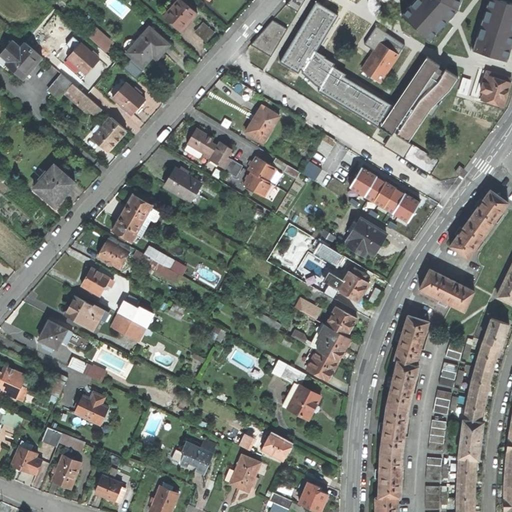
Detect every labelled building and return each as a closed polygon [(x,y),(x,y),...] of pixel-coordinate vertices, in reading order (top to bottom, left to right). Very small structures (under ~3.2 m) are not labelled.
[(165,16),(182,31),(190,22),(198,13),(193,9),(195,7),(187,0),(170,0),(163,8),(168,12),(165,16)] [(382,0),(354,0),(340,22),(359,35),(382,0)] [(459,16),(440,3),(424,25),(453,45),(474,14),(477,9),(483,1),(481,0),(473,0),(471,4),(467,9),(464,7),(462,7),(461,8),(459,9),(459,10),(459,12),(459,13),(460,15),(459,16)] [(379,126),(389,107),(330,72),(331,69),(327,67),(328,66),(323,62),(323,61),(321,59),(317,55),(311,52),(335,12),(317,1),(281,62),(299,73),(301,69),(303,70),(303,72),(312,78),(311,80),(316,84),(321,87),(319,90),(379,126)] [(511,40),(511,17),(498,8),(492,18),(488,23),(482,33),(507,48),(511,41),(511,40)] [(474,14),(488,23),(492,18),(477,9),(474,14)] [(208,41),(216,31),(204,21),(195,31),(208,41)] [(374,48),(387,32),(373,21),(361,37),(374,48)] [(96,25),(88,34),(107,51),(115,41),(96,25)] [(128,53),(144,67),(154,56),(158,60),(164,53),(171,45),(150,27),(128,53)] [(361,69),(380,82),(398,54),(397,53),(401,47),(402,47),(403,47),(385,35),(385,36),(385,37),(381,43),(379,41),(361,69)] [(35,66),(44,57),(29,44),(27,42),(25,44),(22,47),(14,41),(0,56),(0,62),(12,74),(16,72),(24,79),(35,66)] [(64,64),(83,80),(94,67),(101,60),(82,43),(64,64)] [(450,88),(458,76),(446,69),(445,70),(439,67),(440,65),(429,57),(383,125),(383,128),(392,134),(394,131),(409,142),(410,141),(409,140),(427,113),(431,106),(436,102),(440,98),(450,88)] [(61,97),(64,94),(73,82),(64,74),(51,88),(61,97)] [(481,99),(502,105),(510,82),(488,75),(486,83),(483,82),(480,90),(483,91),(481,99)] [(123,79),(109,94),(134,115),(141,107),(147,100),(123,79)] [(97,117),(104,109),(73,82),(64,94),(84,112),(87,109),(97,117)] [(451,89),(450,88),(440,98),(444,100),(451,89)] [(440,105),(436,102),(431,106),(427,113),(433,116),(440,105)] [(487,104),(465,135),(479,144),(501,113),(487,104)] [(246,132),(264,143),(280,116),(262,106),(255,118),(246,132)] [(95,137),(109,150),(119,139),(128,130),(113,116),(95,137)] [(237,177),(245,165),(232,157),(230,155),(233,149),(220,141),(218,144),(216,143),(214,141),(215,138),(197,127),(187,144),(205,154),(203,156),(237,177)] [(455,171),(474,146),(461,136),(442,161),(455,171)] [(252,164),(248,170),(251,172),(248,178),(243,185),(265,198),(272,185),(269,183),(277,170),(256,157),(252,164)] [(34,188),(55,206),(66,194),(75,183),(54,165),(34,188)] [(463,168),(459,165),(455,171),(459,174),(463,168)] [(163,188),(188,203),(199,184),(184,176),(174,170),(163,188)] [(479,203),(469,217),(487,231),(507,203),(489,189),(479,203)] [(128,203),(123,212),(149,227),(153,220),(145,216),(152,204),(147,201),(148,198),(140,193),(138,196),(133,194),(132,195),(130,195),(129,197),(127,200),(128,203)] [(112,231),(132,241),(134,236),(142,240),(149,227),(123,212),(118,221),(115,222),(114,224),(112,226),(113,229),(112,231)] [(449,245),(467,259),(487,231),(469,217),(459,231),(449,245)] [(381,230),(362,219),(349,240),(350,241),(348,244),(366,256),(368,252),(375,256),(379,250),(385,239),(378,235),(381,230)] [(112,264),(120,269),(130,251),(109,238),(104,247),(99,256),(107,261),(106,263),(112,266),(112,264)] [(338,263),(343,255),(317,240),(313,247),(319,250),(318,252),(338,263)] [(176,260),(151,246),(147,255),(171,269),(176,260)] [(171,269),(147,255),(144,253),(139,261),(176,282),(181,274),(171,269)] [(511,263),(496,296),(511,303),(511,263)] [(88,295),(97,301),(107,284),(112,287),(115,280),(92,267),(86,277),(82,285),(91,289),(88,295)] [(321,285),(327,274),(316,268),(309,279),(321,285)] [(348,275),(344,272),(340,279),(345,281),(339,291),(358,302),(364,293),(370,284),(364,280),(366,275),(356,269),(353,273),(350,272),(348,275)] [(446,302),(463,311),(474,291),(459,284),(460,281),(449,275),(447,278),(429,269),(419,289),(440,299),(439,302),(442,303),(445,305),(446,302)] [(311,294),(314,288),(303,281),(299,287),(311,294)] [(105,321),(110,313),(95,305),(95,306),(76,296),(71,304),(65,315),(93,331),(100,318),(105,321)] [(148,329),(156,314),(140,305),(139,307),(126,300),(119,314),(148,329)] [(185,323),(191,312),(176,304),(170,314),(185,323)] [(322,311),(308,304),(304,312),(317,320),(322,311)] [(337,307),(327,325),(348,337),(354,327),(359,319),(337,307)] [(141,343),(148,329),(119,314),(112,328),(141,343)] [(393,359),(396,360),(415,365),(420,349),(423,350),(426,339),(423,338),(428,321),(407,315),(401,334),(399,333),(397,336),(396,339),(399,340),(393,359)] [(491,318),(483,341),(498,347),(500,348),(505,334),(509,324),(491,318)] [(47,348),(52,351),(54,347),(57,349),(63,338),(68,341),(73,332),(49,321),(44,330),(40,340),(49,344),(47,348)] [(353,340),(348,337),(327,325),(323,323),(311,347),(318,350),(340,362),(346,352),(353,340)] [(211,334),(217,337),(221,329),(216,326),(211,334)] [(225,341),(229,333),(221,329),(217,337),(225,341)] [(445,355),(459,359),(463,345),(450,341),(445,355)] [(483,341),(478,355),(494,359),(496,353),(498,347),(483,341)] [(466,343),(462,356),(467,358),(472,345),(466,343)] [(335,372),(340,362),(318,350),(315,356),(310,354),(305,362),(310,364),(308,369),(329,381),(335,372)] [(207,359),(195,353),(192,358),(204,364),(207,359)] [(478,355),(475,367),(490,372),(492,365),(494,359),(478,355)] [(88,364),(73,357),(69,366),(84,373),(88,364)] [(389,385),(384,405),(408,409),(411,393),(415,394),(418,383),(414,382),(418,366),(415,365),(396,360),(391,379),(388,378),(387,382),(387,385),(389,385)] [(0,385),(19,394),(26,377),(5,368),(7,365),(0,361),(0,385)] [(452,386),(457,365),(443,362),(438,383),(452,386)] [(88,364),(84,373),(104,382),(108,373),(88,364)] [(284,406),(309,419),(315,408),(321,397),(302,387),(308,375),(289,365),(282,379),(295,386),(284,406)] [(475,367),(471,380),(487,384),(489,378),(490,372),(475,367)] [(464,371),(458,369),(455,383),(460,384),(464,371)] [(29,390),(47,398),(53,386),(27,375),(26,377),(19,394),(17,398),(24,402),(29,390)] [(471,380),(468,393),(484,397),(486,390),(487,384),(471,380)] [(433,411),(446,414),(451,393),(437,390),(433,411)] [(101,425),(109,408),(102,404),(106,396),(95,391),(94,395),(91,399),(83,395),(75,412),(101,425)] [(468,393),(466,406),(482,409),(483,403),(484,397),(468,393)] [(449,410),(456,411),(458,397),(452,395),(449,410)] [(382,431),(380,451),(402,453),(404,437),(407,437),(409,426),(406,426),(408,409),(384,405),(382,424),(380,424),(379,427),(379,431),(382,431)] [(466,406),(463,421),(479,422),(481,415),(482,409),(466,406)] [(19,428),(24,416),(10,410),(4,422),(19,428)] [(442,450),(445,421),(432,420),(428,449),(442,450)] [(463,421),(459,457),(475,459),(477,460),(480,440),(482,423),(479,422),(463,421)] [(53,439),(60,442),(64,433),(48,426),(43,439),(51,443),(53,439)] [(263,449),(284,461),(289,452),(293,443),(273,432),(263,449)] [(71,436),(64,433),(60,442),(67,445),(71,436)] [(249,449),(254,438),(245,434),(240,445),(249,449)] [(36,475),(43,460),(36,458),(38,453),(30,449),(32,444),(22,440),(11,465),(19,468),(29,473),(30,472),(36,475)] [(200,473),(204,475),(210,463),(208,462),(212,453),(187,441),(185,445),(181,447),(183,453),(177,450),(172,460),(188,467),(190,463),(197,467),(196,471),(200,473)] [(379,477),(378,496),(397,497),(400,497),(401,480),(405,480),(405,469),(402,469),(402,453),(380,451),(379,470),(376,470),(376,473),(376,476),(379,477)] [(71,488),(82,464),(71,459),(73,454),(67,452),(66,456),(62,455),(52,480),(62,484),(71,488)] [(262,463),(243,455),(230,484),(238,488),(249,493),(262,463)] [(439,480),(441,458),(427,457),(425,479),(439,480)] [(459,457),(457,471),(474,472),(474,466),(475,459),(459,457)] [(457,471),(457,484),(473,485),(473,479),(474,472),(457,471)] [(121,504),(126,492),(123,490),(124,487),(121,486),(122,483),(103,475),(95,493),(101,496),(121,504)] [(300,503),(319,511),(321,511),(325,503),(328,495),(318,491),(320,487),(309,482),(300,503)] [(457,484),(456,498),(472,498),(473,492),(473,485),(457,484)] [(171,511),(179,494),(168,489),(162,487),(160,486),(150,511),(152,511),(171,511)] [(439,508),(439,486),(425,486),(425,508),(439,508)] [(290,509),(293,501),(273,492),(269,500),(290,509)] [(397,511),(397,497),(378,496),(375,496),(375,511),(397,511)] [(456,498),(456,511),(473,511),(473,504),(472,498),(456,498)]
